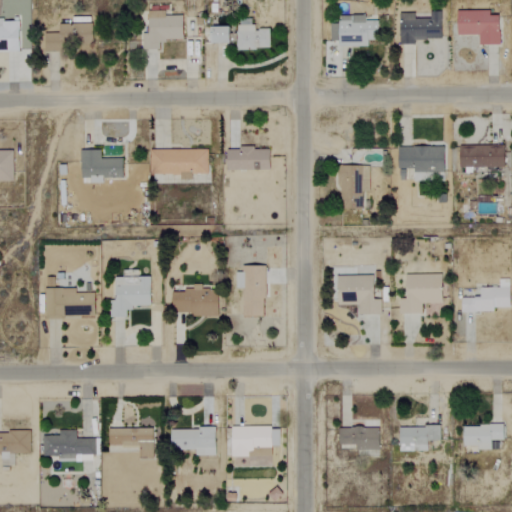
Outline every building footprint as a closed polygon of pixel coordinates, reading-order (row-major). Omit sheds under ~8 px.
[(458,35),(479,35),(479,44),(500,44),(499,15),(490,15),(490,10),(458,11),(458,35)] [(183,40),(183,15),(165,16),(165,11),(149,11),(149,34),(143,34),(143,50),(160,49),(159,40),(183,40)] [(400,13),(400,44),(415,45),(415,39),(441,40),(442,11),(430,11),(430,19),(415,18),(416,14),(400,13)] [(331,23),(332,41),(339,41),(339,47),(367,46),(367,40),(378,40),(377,21),(365,21),(365,15),(339,16),(340,23),(331,23)] [(0,51),(19,51),(19,20),(0,19),(0,51)] [(270,29),(253,29),(253,19),(238,19),(237,49),(269,49),(270,29)] [(213,42),(230,42),(231,26),(214,26),(213,42)] [(61,51),(62,44),(45,43),(45,51),(61,51)] [(444,146),(399,147),(400,181),(406,180),(406,171),(444,171),(444,146)] [(504,146),(460,146),(461,167),(505,167),(504,146)] [(270,170),(271,148),(227,148),(227,170),(270,170)] [(123,159),(101,158),(101,150),(81,149),(81,177),(90,178),(90,194),(107,195),(107,179),(122,179),(123,159)] [(151,174),(181,175),(181,179),(192,179),(192,174),(206,174),(207,150),(151,149),(151,174)] [(0,181),(13,181),(13,150),(0,150),(0,181)] [(414,180),(434,181),(435,173),(414,172),(414,180)] [(266,266),(242,265),(242,272),(236,272),(236,286),(243,286),(242,316),(265,317),(266,266)] [(114,317),(126,317),(126,307),(151,307),(151,277),(139,277),(138,270),(123,270),(123,277),(114,277),(114,317)] [(421,313),(421,304),(442,303),(442,274),(406,275),(406,298),(399,298),(399,314),(421,313)] [(359,315),(381,315),(381,300),(375,300),(374,275),(338,276),(339,305),(359,304),(359,315)] [(95,317),(94,293),(77,293),(76,288),(45,289),(45,318),(95,317)] [(219,288),(193,288),(193,291),(173,291),(173,314),(219,314),(219,288)] [(427,452),(428,441),(439,441),(440,427),(399,426),(399,451),(427,452)] [(464,426),(463,446),(478,446),(478,450),(496,450),(496,440),(504,440),(504,427),(464,426)] [(279,446),(278,427),(232,428),(232,457),(271,456),(271,446),(279,446)] [(153,458),(153,429),(108,428),(108,446),(139,447),(139,458),(153,458)] [(380,428),(340,428),(339,445),(356,445),(356,450),(379,451),(380,428)] [(216,455),(215,429),(171,429),(172,450),(194,449),(194,456),(216,455)] [(31,432),(0,431),(0,453),(1,454),(1,466),(14,466),(14,453),(30,454),(31,432)] [(94,461),(95,439),(76,439),(76,431),(59,431),(59,436),(43,435),(42,460),(94,461)]
